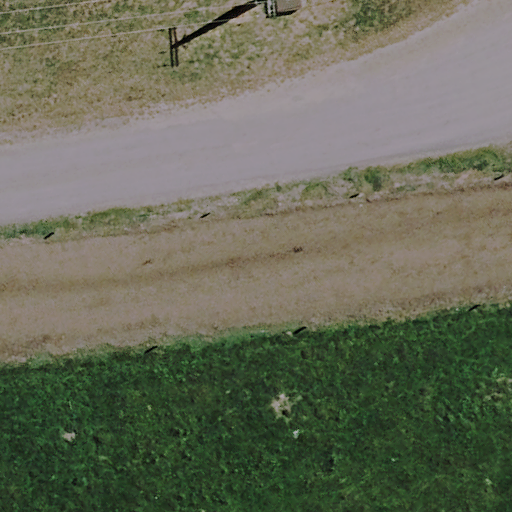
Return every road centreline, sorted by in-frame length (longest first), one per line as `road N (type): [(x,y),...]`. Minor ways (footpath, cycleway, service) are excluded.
road 1 (unclassified): [(511,82),(0,150)]
road 2 (track): [(0,297),(511,229)]
